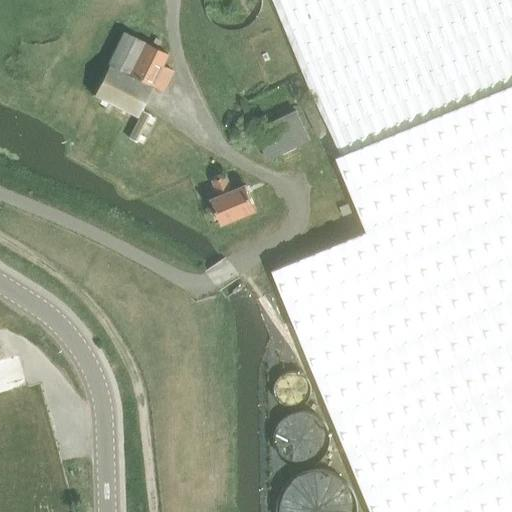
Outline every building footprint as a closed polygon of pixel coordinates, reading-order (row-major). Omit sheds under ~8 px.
[(219,28),(229,31),(239,30),(249,27),(256,20),(261,10),(262,0),(203,0),(203,3),(205,13),(211,22),(219,28)] [(511,0),(274,0),(285,23),(340,154),(511,82),(511,0)] [(121,32),(105,64),(89,95),(125,113),(135,118),(151,87),(160,92),(171,71),(160,65),(165,54),(121,32)] [(368,232),(273,272),(284,299),(291,315),(371,511),(511,511),(511,82),(340,154),(335,156),(368,232)] [(316,135),(328,130),(312,96),(300,101),(316,135)] [(267,161),(309,141),(295,110),(267,124),(264,116),(251,122),(254,129),(252,130),(267,161)] [(127,139),(141,145),(145,138),(139,135),(144,125),(150,128),(154,119),(141,111),(127,139)] [(221,224),(256,210),(245,184),(231,190),(225,174),(211,180),(217,195),(210,198),(221,224)] [(273,393),(276,401),(282,406),(290,408),(299,407),(305,402),(309,395),(310,386),(306,379),(300,373),(292,371),(284,373),(277,377),(273,385),(273,393)] [(295,465),(306,465),(316,461),(324,453),(328,443),(328,433),(324,422),(317,415),(307,410),(296,410),(286,414),(278,422),(274,432),(273,443),(278,453),(285,461),(295,465)] [(275,511),(357,511),(357,503),(353,491),(345,481),(335,473),(322,469),(310,469),(297,474),(287,481),(279,492),(276,504),(275,511)]
